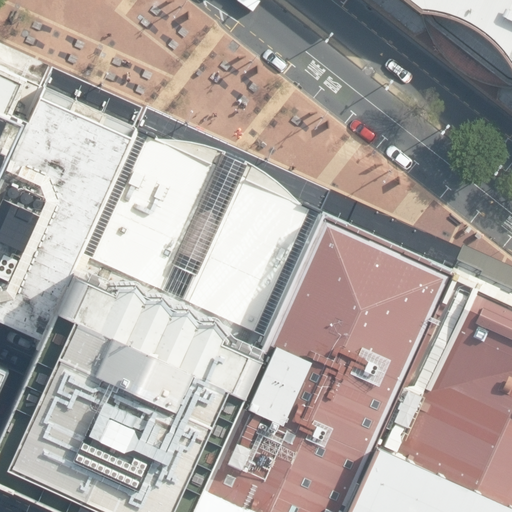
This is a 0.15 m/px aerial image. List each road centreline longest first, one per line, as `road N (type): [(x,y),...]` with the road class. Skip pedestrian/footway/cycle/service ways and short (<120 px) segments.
road 1 (tertiary): [(511,212),(248,0)]
road 2 (tertiary): [(335,0),(511,143)]
